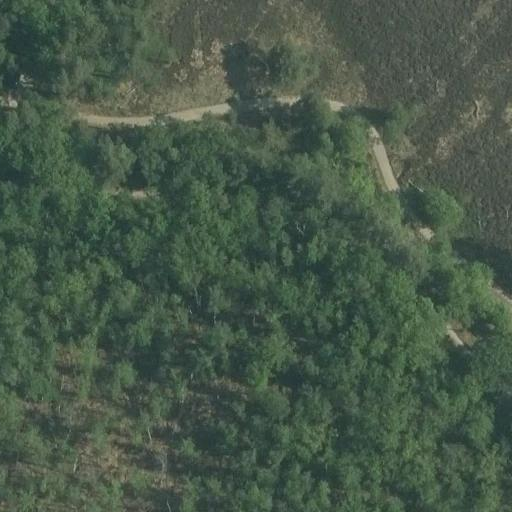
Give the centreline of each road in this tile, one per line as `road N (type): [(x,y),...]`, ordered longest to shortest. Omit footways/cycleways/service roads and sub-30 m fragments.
road 1 (track): [(511,303),(412,221),(389,190),(358,116),(322,102),(276,102),(136,123),(10,105)]
road 2 (track): [(511,402),(443,326),(345,250),(272,208),(20,192)]
